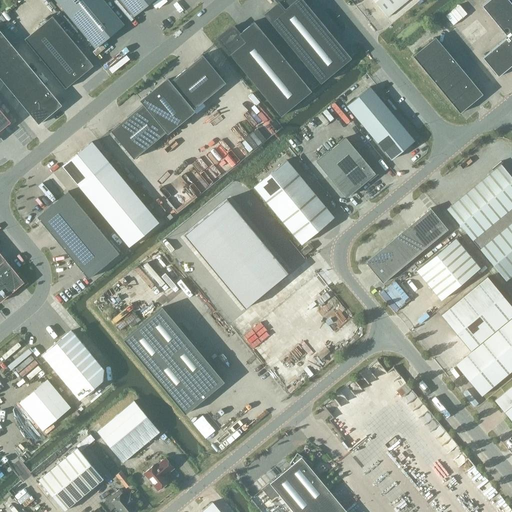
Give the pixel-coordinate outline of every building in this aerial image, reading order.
[(123,25),(102,0),(54,0),(95,48),(97,47),(97,46),(121,26),(122,26),(123,25)] [(153,0),(120,0),(133,16),(153,0)] [(165,0),(160,5),(177,22),(182,17),(165,0)] [(302,0),(276,0),(278,2),(263,14),(320,83),(351,58),(302,0)] [(373,0),(387,17),(407,0),(373,0)] [(511,4),(508,0),(488,0),(481,6),(507,38),(482,58),(498,77),(511,65),(511,4)] [(52,16),(24,39),(65,89),(93,66),(52,16)] [(232,26),(217,39),(280,116),(311,91),(254,22),(239,34),(232,26)] [(61,105),(0,31),(0,78),(38,125),(61,105)] [(420,65),(443,46),(435,37),(412,56),(420,65)] [(428,74),(451,55),(443,46),(420,65),(428,74)] [(143,103),(110,131),(133,158),(225,83),(202,55),(169,82),(167,80),(141,101),(143,103)] [(435,83),(458,65),(451,55),(428,74),(435,83)] [(443,92),(466,74),(458,65),(435,83),(443,92)] [(451,102),(474,83),(466,74),(443,92),(451,102)] [(460,113),(483,94),(474,83),(451,102),(460,113)] [(346,106),(391,160),(414,141),(369,87),(346,106)] [(0,110),(0,130),(10,122),(0,110)] [(345,137),(316,161),(346,196),(374,173),(345,137)] [(91,140),(61,165),(128,247),(158,222),(92,142),(91,140)] [(285,160),(253,187),(300,244),(333,217),(285,160)] [(511,208),(511,177),(506,171),(508,170),(500,160),(491,168),(492,170),(446,208),(473,241),(511,208)] [(68,191),(37,217),(88,279),(119,253),(68,191)] [(183,234),(244,308),(287,272),(226,199),(183,234)] [(425,247),(447,229),(430,207),(408,226),(425,247)] [(511,208),(473,241),(479,249),(505,280),(511,274),(511,208)] [(414,256),(425,247),(408,226),(397,235),(414,256)] [(403,265),(414,256),(397,235),(386,244),(394,254),(403,265)] [(455,238),(416,271),(440,301),(480,268),(455,238)] [(374,272),(394,254),(386,244),(365,261),(374,272)] [(0,301),(15,289),(16,290),(25,283),(18,274),(17,275),(0,254),(0,301)] [(382,282),(403,265),(394,254),(374,272),(382,282)] [(511,307),(487,277),(441,315),(471,351),(511,317),(511,307)] [(394,282),(377,297),(388,310),(406,295),(394,282)] [(160,307),(122,338),(184,413),(223,380),(160,307)] [(511,317),(471,351),(455,364),(481,396),(511,369),(511,317)] [(62,334),(66,332),(61,323),(57,325),(62,334)] [(104,370),(97,362),(71,331),(42,355),(79,399),(103,381),(104,370)] [(0,363),(0,371),(5,377),(8,374),(0,363)] [(47,380),(19,403),(42,431),(70,408),(47,380)] [(511,422),(511,385),(494,400),(511,422)] [(96,431),(122,462),(159,431),(133,400),(96,431)] [(18,433),(15,435),(25,445),(27,443),(18,433)] [(21,458),(25,454),(19,447),(14,451),(21,458)] [(77,447),(38,479),(64,510),(103,478),(77,447)] [(291,465),(269,483),(293,511),(346,511),(310,468),(313,464),(297,452),(289,463),(291,465)] [(155,464),(144,473),(145,475),(145,477),(148,480),(150,481),(158,490),(169,481),(164,475),(173,468),(165,458),(156,465),(155,464)] [(128,478),(121,470),(117,474),(123,482),(128,478)] [(114,492),(103,502),(110,510),(115,506),(120,511),(130,511),(135,508),(132,504),(136,500),(130,493),(126,496),(122,492),(122,493),(118,489),(114,492)] [(16,503),(29,511),(30,511),(36,504),(21,494),(16,503)] [(221,511),(212,501),(199,511),(221,511)]
